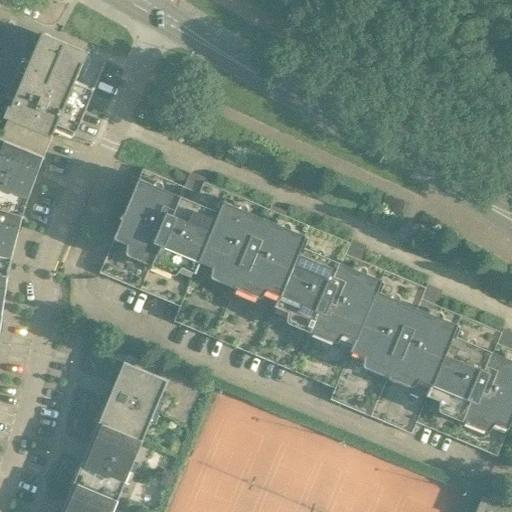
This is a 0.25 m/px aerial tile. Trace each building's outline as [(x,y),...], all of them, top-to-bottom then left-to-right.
[(84,62),(88,52),(42,33),(39,41),(34,38),(35,35),(0,20),(0,68),(23,78),(9,113),(10,113),(14,105),(58,123),(58,122),(77,130),(95,88),(76,81),(84,62)] [(0,138),(44,157),(58,123),(14,105),(10,113),(0,137),(0,138)] [(0,209),(22,217),(44,157),(0,138),(0,209)] [(501,332),(436,305),(421,299),(426,288),(345,254),(350,243),(204,182),(199,193),(143,169),(100,273),(180,306),(174,321),(335,388),(330,399),(412,433),(416,422),(497,456),(511,419),(511,349),(497,343),(501,332)] [(0,275),(8,277),(22,217),(0,209),(0,275)] [(186,424),(202,385),(138,359),(134,366),(124,362),(106,403),(98,423),(142,442),(155,411),(186,424)] [(118,501),(135,460),(142,442),(98,423),(73,482),(118,501)] [(174,440),(170,451),(177,453),(181,443),(174,440)] [(113,511),(118,501),(73,482),(60,511),(113,511)] [(511,511),(511,508),(482,496),(475,511),(511,511)]
